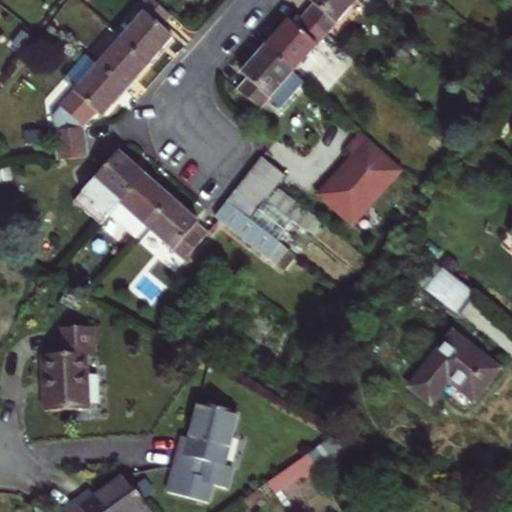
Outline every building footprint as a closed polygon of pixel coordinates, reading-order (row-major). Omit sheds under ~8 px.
[(144,0),(146,1),(122,28),(150,52),(167,33),(174,26),(163,16),(173,5),(167,0),(144,0)] [(307,0),(307,1),(327,19),(343,0),(307,0)] [(286,10),(267,33),(294,57),(327,19),(307,1),(297,12),(290,6),(286,10)] [(99,55),(126,80),(139,65),(150,52),(122,28),(99,55)] [(260,40),(243,60),(250,66),(241,76),(262,94),(271,84),(294,57),(267,33),(260,40)] [(96,99),(103,106),(123,83),(126,80),(99,55),(75,81),(81,86),(73,95),(88,108),(96,99)] [(310,71),(294,57),(271,84),(287,98),(310,71)] [(88,108),(73,95),(55,116),(55,120),(82,116),(82,115),(85,111),(88,108)] [(55,120),(57,134),(84,130),(82,116),(55,120)] [(418,153),(371,119),(361,133),(374,143),(359,164),(342,186),(375,211),(418,153)] [(60,149),(86,145),(84,130),(57,134),(60,149)] [(136,152),(121,138),(96,164),(120,186),(145,160),(136,152)] [(277,174),(287,162),(263,143),(253,156),(277,174)] [(277,174),(253,156),(245,167),(269,186),(277,174)] [(145,160),(120,186),(147,211),(172,184),(159,173),(145,160)] [(269,186),(245,167),(236,179),(260,198),(269,186)] [(298,204),(310,212),(318,201),(277,174),(269,186),(298,204)] [(253,206),(260,198),(236,179),(228,189),(252,208),(253,206)] [(191,213),(196,207),(184,196),(172,184),(147,211),(182,243),(201,222),(191,213)] [(111,197),(138,221),(147,211),(120,186),(111,197)] [(253,206),(281,225),(298,204),(269,186),(260,198),(253,206)] [(216,204),(240,223),(243,219),(252,208),(228,189),(216,204)] [(318,201),(310,212),(317,217),(326,206),(318,201)] [(243,219),(240,223),(279,253),(293,234),(281,225),(253,206),(252,208),(243,219)] [(455,290),(471,270),(441,246),(425,268),(455,290)] [(474,377),(498,347),(451,311),(410,363),(431,379),(448,357),(474,377)] [(49,413),(95,416),(105,334),(74,330),(71,357),(56,356),(51,397),(49,413)] [(233,414),(198,404),(188,440),(181,439),(170,477),(165,494),(202,504),(208,486),(221,490),(228,468),(219,465),(233,414)] [(274,488),(318,469),(313,457),(269,476),(274,488)] [(128,511),(146,498),(120,467),(93,489),(89,485),(73,498),(62,507),(66,511),(128,511)] [(157,511),(146,498),(128,511),(157,511)]
